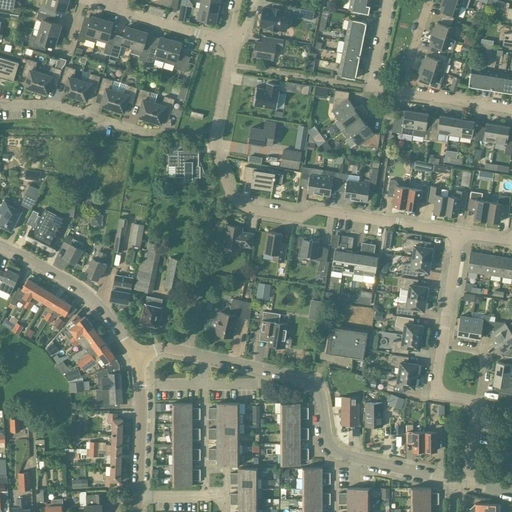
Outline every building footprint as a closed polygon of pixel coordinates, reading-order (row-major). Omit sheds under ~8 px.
[(0,0),(0,6),(14,9),(15,0),(0,0)] [(40,4),(38,11),(52,15),(54,9),(65,12),(68,1),(63,0),(48,0),(47,6),(40,4)] [(201,3),(200,8),(217,12),(219,1),(213,0),(196,0),(197,2),(201,3)] [(371,1),(364,0),(350,0),(349,9),(368,13),(371,1)] [(461,5),(444,0),(441,11),(443,12),(442,17),(453,21),(455,15),(457,16),(461,5)] [(272,8),(264,7),(262,17),(261,17),(260,22),(261,22),(260,24),(268,26),(268,27),(278,29),(278,28),(286,29),(287,27),(289,27),(291,18),(288,17),(290,12),(282,10),(272,8)] [(217,12),(200,8),(198,19),(215,23),(217,12)] [(299,8),(297,16),(313,19),(314,11),(299,8)] [(42,20),(39,30),(58,36),(61,25),(50,22),(52,15),(38,11),(36,18),(42,20)] [(96,42),(96,40),(103,19),(92,16),(88,29),(82,27),(78,40),(85,42),(86,39),(96,42)] [(453,21),(442,17),(440,23),(437,22),(433,33),(450,38),(454,27),(451,27),(453,21)] [(349,18),(347,30),(364,33),(367,22),(349,18)] [(113,22),(103,19),(96,40),(107,44),(104,53),(111,55),(115,42),(108,40),(113,22)] [(126,26),(121,44),(132,47),(137,30),(138,30),(139,27),(133,25),(132,28),(126,26)] [(58,36),(39,30),(38,36),(31,34),(28,46),(42,50),(44,43),(54,47),(58,36)] [(137,30),(132,47),(130,53),(140,55),(139,59),(146,62),(150,50),(143,48),(148,33),(138,30),(137,30)] [(347,30),(345,41),(362,44),(364,33),(347,30)] [(511,32),(507,33),(505,33),(503,45),(511,46),(511,32)] [(431,50),(447,55),(449,50),(452,51),(456,40),(450,38),(433,33),(430,44),(433,44),(431,50)] [(266,43),(256,41),(254,55),(263,56),(263,59),(272,60),(272,58),(273,58),(276,45),(283,46),(284,39),(267,36),(266,43)] [(153,64),(154,59),(165,62),(166,57),(172,40),(161,37),(156,52),(150,50),(146,62),(153,64)] [(182,43),(172,40),(166,57),(165,62),(176,65),(176,69),(180,70),(181,69),(186,71),(188,66),(182,64),(185,56),(179,54),(182,43)] [(345,41),(343,52),(360,56),(362,44),(345,41)] [(117,57),(121,44),(115,42),(111,55),(117,57)] [(426,55),(423,66),(445,73),(449,62),(449,63),(451,57),(447,55),(431,50),(429,56),(426,55)] [(343,52),(340,64),(358,67),(360,56),(343,52)] [(0,77),(13,81),(19,63),(0,56),(0,77)] [(58,56),(55,65),(62,67),(65,58),(58,56)] [(36,90),(42,73),(36,71),(36,64),(37,61),(27,58),(23,72),(29,74),(25,86),(36,90)] [(358,67),(340,64),(338,75),(355,78),(358,67)] [(75,97),(80,80),(75,78),(75,71),(76,69),(66,65),(62,79),(67,81),(64,93),(75,97)] [(42,73),(36,90),(48,93),(52,81),(57,83),(62,69),(52,66),(51,68),(47,74),(42,73)] [(445,73),(423,66),(419,76),(427,79),(425,85),(436,88),(440,89),(445,73)] [(478,87),(481,70),(471,68),(469,85),(478,87)] [(478,87),(488,89),(491,71),(481,70),(478,87)] [(491,71),(488,89),(503,91),(506,73),(491,71)] [(80,80),(75,97),(87,100),(90,88),(96,90),(100,76),(90,73),(90,76),(86,81),(80,80)] [(511,74),(506,73),(503,91),(511,92),(511,74)] [(456,91),(460,78),(453,76),(449,89),(456,91)] [(112,108),(118,91),(112,89),(112,82),(113,80),(103,77),(99,91),(105,93),(101,105),(112,108)] [(120,82),(118,91),(112,108),(124,112),(128,100),(133,101),(138,88),(120,82)] [(257,88),(254,105),(277,109),(280,91),(278,91),(279,84),(268,82),(267,89),(257,88)] [(185,98),(187,88),(180,86),(178,97),(185,98)] [(326,97),(327,89),(315,87),(314,96),(326,97)] [(149,120),(155,102),(149,101),(149,94),(150,91),(140,88),(136,102),(142,104),(138,116),(149,120)] [(332,110),(339,119),(354,108),(355,107),(348,98),(349,92),(335,90),(332,110)] [(155,102),(149,120),(161,123),(165,111),(170,113),(175,99),(165,96),(164,98),(160,104),(155,102)] [(359,115),(354,108),(339,119),(335,122),(341,130),(346,127),(367,111),(360,110),(360,114),(359,115)] [(392,132),(413,135),(417,112),(405,110),(403,121),(394,120),(392,132)] [(352,135),(366,125),(361,118),(362,117),(366,118),(367,111),(346,127),(352,135)] [(428,113),(417,112),(413,135),(425,137),(424,140),(430,141),(434,117),(428,116),(428,113)] [(434,117),(430,141),(436,142),(438,133),(449,134),(452,117),(440,115),(440,118),(434,117)] [(463,119),(452,117),(449,134),(460,136),(463,119)] [(463,119),(460,136),(472,138),(475,121),(463,119)] [(249,143),(264,145),(264,144),(272,145),(276,123),(266,121),(264,129),(252,127),(249,143)] [(495,142),(498,124),(486,123),(486,126),(480,125),(478,139),(495,142)] [(367,124),(366,125),(352,135),(345,141),(351,150),(358,145),(378,148),(380,134),(374,133),(367,124)] [(510,126),(498,124),(495,142),(506,144),(505,154),(511,155),(511,149),(511,138),(508,138),(510,126)] [(297,138),(306,139),(308,126),(299,125),(297,138)] [(301,151),(284,148),(281,164),(299,167),(301,151)] [(193,179),(193,177),(200,177),(200,173),(204,173),(202,166),(200,166),(200,165),(199,165),(199,150),(178,150),(178,155),(168,155),(168,166),(175,166),(175,177),(184,177),(184,179),(193,179)] [(275,172),(265,171),(265,169),(245,166),(243,180),(252,181),(251,186),(272,189),(273,183),(282,185),(283,173),(275,172)] [(307,191),(319,193),(323,170),(303,167),(301,177),(309,179),(307,191)] [(25,168),(24,176),(39,179),(41,171),(25,168)] [(373,168),(370,184),(376,184),(379,169),(373,168)] [(332,184),(339,185),(341,173),(323,170),(319,193),(330,195),(332,184)] [(477,179),(493,179),(493,171),(477,171),(477,179)] [(494,172),(493,179),(502,180),(503,173),(494,172)] [(360,176),(341,173),(339,185),(346,186),(344,197),(356,199),(359,182),(360,176)] [(406,207),(409,187),(396,185),(397,181),(390,179),(388,194),(395,195),(393,205),(406,207)] [(370,184),(359,182),(356,199),(367,201),(370,184)] [(31,207),(40,189),(28,183),(24,192),(21,202),(31,207)] [(422,189),(409,187),(406,207),(419,209),(420,199),(427,200),(429,186),(422,185),(422,189)] [(445,213),(448,196),(440,194),(441,187),(432,186),(430,198),(436,199),(434,211),(445,213)] [(456,197),(448,196),(445,213),(457,215),(459,202),(465,203),(467,191),(457,190),(456,197)] [(487,220),(490,201),(481,200),(482,193),(471,191),(469,205),(476,206),(474,218),(487,220)] [(498,203),(490,201),(487,220),(500,222),(502,210),(509,211),(511,196),(500,194),(498,203)] [(0,208),(0,211),(3,214),(0,220),(0,224),(11,231),(19,216),(14,213),(17,208),(9,204),(11,200),(6,197),(0,208)] [(77,203),(69,202),(67,214),(75,216),(77,203)] [(40,245),(55,214),(46,209),(34,232),(30,230),(26,238),(40,245)] [(91,213),(90,224),(101,226),(103,215),(91,213)] [(66,219),(55,214),(40,245),(52,251),(56,243),(54,242),(66,219)] [(114,251),(122,252),(127,218),(119,217),(114,251)] [(130,243),(141,245),(144,225),(133,223),(130,243)] [(240,245),(252,247),(254,233),(242,232),(243,227),(227,224),(223,245),(239,248),(240,245)] [(273,259),(284,261),(287,243),(281,242),(282,233),(268,231),(265,252),(274,253),(273,259)] [(85,244),(74,239),(68,235),(62,246),(68,249),(64,257),(76,263),(83,249),(85,244)] [(342,235),(340,251),(346,252),(346,248),(348,236),(342,235)] [(296,248),(300,248),(299,256),(309,258),(311,257),(316,258),(316,259),(327,261),(329,248),(319,247),(320,241),(313,240),(312,238),(298,236),(296,248)] [(411,251),(410,257),(431,260),(431,256),(432,256),(433,250),(432,250),(433,248),(420,246),(421,240),(407,238),(405,248),(408,248),(411,251)] [(151,243),(150,249),(143,247),(141,260),(134,288),(151,292),(157,265),(156,264),(160,245),(151,243)] [(357,253),(354,272),(364,274),(369,245),(362,244),(361,252),(357,252),(357,253)] [(375,246),(369,245),(364,274),(375,276),(378,255),(374,254),(375,246)] [(129,260),(137,262),(140,250),(131,249),(129,260)] [(346,252),(340,251),(335,250),(332,269),(343,271),(346,252)] [(107,264),(103,263),(107,255),(100,252),(96,260),(93,258),(86,275),(98,280),(101,272),(103,273),(107,264)] [(357,253),(346,252),(343,271),(354,272),(357,253)] [(387,272),(388,253),(381,252),(379,271),(387,272)] [(467,271),(479,273),(482,253),(471,252),(467,271)] [(479,273),(490,274),(493,255),(482,253),(479,273)] [(490,274),(502,276),(505,257),(493,255),(490,274)] [(164,286),(178,289),(184,260),(170,257),(164,286)] [(430,263),(431,260),(410,257),(409,262),(405,264),(403,263),(401,273),(415,276),(416,270),(429,272),(429,270),(430,270),(431,264),(430,263)] [(511,258),(505,257),(502,276),(511,277),(511,258)] [(0,284),(0,287),(11,293),(19,274),(8,269),(6,272),(0,269),(0,278),(3,279),(0,284)] [(130,293),(129,292),(132,278),(116,275),(114,283),(113,290),(112,290),(110,299),(128,303),(130,293)] [(406,295),(426,299),(427,295),(428,295),(429,288),(428,288),(428,287),(415,285),(416,279),(402,277),(400,287),(403,287),(407,290),(406,295)] [(33,295),(39,285),(28,279),(22,289),(18,287),(10,302),(15,304),(17,300),(23,304),(22,305),(26,307),(30,300),(30,301),(33,296),(33,295)] [(256,297),(268,299),(271,283),(258,281),(256,297)] [(44,302),(50,292),(39,285),(33,295),(33,296),(30,301),(34,303),(33,303),(36,305),(39,299),(44,302)] [(47,320),(61,298),(50,292),(44,302),(49,305),(42,317),(47,320)] [(360,302),(361,295),(350,294),(349,300),(360,302)] [(361,295),(360,302),(370,304),(371,297),(361,295)] [(426,299),(406,295),(405,301),(401,302),(398,302),(396,312),(411,314),(412,309),(424,311),(424,309),(426,309),(427,302),(425,302),(426,299)] [(146,324),(150,325),(151,326),(152,327),(153,327),(154,327),(155,326),(156,326),(158,326),(163,307),(161,306),(162,300),(147,296),(145,304),(143,311),(142,315),(143,315),(141,323),(142,323),(142,324),(143,324),(144,324),(145,324),(146,324)] [(61,298),(47,320),(51,322),(55,316),(57,317),(60,312),(66,315),(72,305),(61,298)] [(308,317),(317,318),(318,300),(310,299),(308,317)] [(238,316),(249,319),(252,303),(241,300),(239,309),(231,307),(230,314),(220,312),(215,333),(233,337),(238,316)] [(269,345),(284,348),(288,324),(279,322),(281,314),(264,311),(261,332),(270,333),(269,345)] [(82,318),(78,313),(67,326),(63,330),(70,338),(72,341),(92,326),(85,316),(82,318)] [(397,315),(396,326),(398,326),(402,328),(401,334),(421,337),(422,334),(423,334),(424,327),(423,327),(423,325),(413,324),(414,318),(411,318),(397,315)] [(482,319),(472,318),(469,336),(481,338),(482,332),(487,333),(490,316),(483,315),(482,319)] [(469,336),(472,318),(460,316),(458,335),(469,336)] [(53,324),(60,329),(65,321),(59,317),(53,324)] [(5,318),(2,325),(19,333),(22,326),(5,318)] [(489,320),(487,333),(487,334),(491,334),(493,337),(491,338),(496,345),(511,332),(511,331),(507,325),(506,323),(493,321),(489,320)] [(325,353),(364,359),(368,332),(330,325),(325,353)] [(100,336),(92,326),(72,341),(75,345),(80,341),(82,342),(87,339),(90,343),(100,336)] [(504,357),(511,357),(511,332),(496,345),(501,352),(503,350),(504,353),(504,356),(504,357)] [(421,337),(401,334),(400,340),(396,341),(393,341),(392,351),(406,353),(407,347),(419,349),(420,348),(421,348),(422,341),(421,341),(421,337)] [(108,346),(100,336),(90,343),(85,347),(90,353),(78,362),(80,366),(87,362),(108,346)] [(53,342),(45,347),(50,355),(58,349),(53,342)] [(115,356),(108,346),(87,362),(80,366),(83,370),(96,361),(97,362),(102,358),(106,363),(115,356)] [(396,373),(417,376),(417,372),(418,373),(419,366),(418,366),(418,364),(406,362),(407,356),(392,354),(391,364),(393,365),(397,367),(396,373)] [(511,357),(504,357),(504,362),(497,361),(496,373),(511,375),(511,357)] [(77,367),(66,372),(69,380),(80,376),(77,367)] [(121,387),(121,372),(109,373),(107,368),(97,371),(98,376),(99,381),(103,381),(103,386),(95,386),(95,389),(109,388),(121,387)] [(389,379),(387,390),(401,392),(403,392),(404,386),(415,388),(415,386),(416,386),(417,380),(416,380),(417,376),(396,373),(395,379),(391,380),(389,379)] [(511,392),(511,375),(496,373),(494,384),(500,385),(499,391),(511,393),(511,392)] [(69,379),(70,390),(83,390),(82,379),(69,379)] [(109,388),(95,389),(96,408),(111,407),(111,403),(122,402),(121,387),(109,388)] [(510,403),(511,393),(509,393),(499,391),(498,401),(510,403)] [(388,404),(401,409),(405,399),(391,394),(388,404)] [(353,435),(361,435),(361,424),(358,424),(359,396),(342,396),(341,424),(353,425),(353,435)] [(208,413),(238,413),(238,402),(217,402),(217,408),(208,408),(208,413)] [(282,413),(308,413),(308,407),(300,407),(300,402),(282,402),(282,413)] [(383,427),(383,402),(365,402),(366,427),(383,427)] [(170,413),(200,413),(200,408),(192,408),(192,403),(170,403),(170,413)] [(113,423),(112,434),(122,434),(123,419),(116,418),(117,413),(109,412),(108,422),(113,423)] [(171,424),(192,423),(192,419),(200,419),(200,413),(170,413),(171,424)] [(217,423),(238,423),(238,413),(208,413),(208,418),(217,418),(217,423)] [(282,423),(300,423),(300,418),(308,418),(308,413),(282,413),(282,423)] [(20,431),(20,418),(10,418),(11,432),(20,431)] [(75,419),(75,430),(84,430),(84,419),(75,419)] [(171,434),(200,434),(200,428),(192,428),(192,423),(171,424),(171,434)] [(208,433),(238,433),(238,423),(217,423),(217,428),(208,428),(208,433)] [(282,433),(308,433),(308,427),(300,428),(300,423),(282,423),(282,433)] [(425,450),(425,432),(414,432),(414,424),(407,424),(407,437),(413,437),(413,450),(425,450)] [(425,432),(425,450),(437,450),(437,436),(443,436),(443,424),(436,424),(436,431),(425,432)] [(217,444),(238,443),(238,433),(208,433),(208,439),(217,439),(217,444)] [(282,443),(300,443),(300,438),(308,438),(308,433),(282,433),(282,443)] [(122,450),(122,434),(112,434),(112,444),(107,444),(107,450),(122,450)] [(171,444),(192,444),(192,439),(200,439),(200,434),(171,434),(171,444)] [(90,441),(89,456),(98,456),(99,441),(90,441)] [(208,454),(238,454),(238,443),(217,444),(217,448),(208,448),(208,454)] [(282,453),(308,453),(308,448),(300,448),(300,443),(282,443),(282,453)] [(171,454),(200,454),(200,449),(192,449),(192,444),(171,444),(171,454)] [(111,454),(111,466),(121,466),(122,450),(107,450),(107,454),(111,454)] [(308,453),(282,453),(282,464),(300,464),(300,459),(308,459),(308,453)] [(171,464),(192,464),(192,460),(200,459),(200,454),(171,454),(171,464)] [(238,454),(208,454),(208,459),(217,459),(217,464),(238,464),(238,454)] [(171,475),(200,475),(200,469),(192,469),(192,464),(171,464),(171,475)] [(121,482),(121,466),(111,466),(111,476),(106,476),(106,486),(114,486),(114,481),(121,482)] [(230,478),(256,478),(256,467),(238,467),(238,473),(230,473),(230,478)] [(304,478),(330,478),(330,472),(322,472),(322,467),(304,467),(304,478)] [(30,489),(29,472),(18,473),(19,490),(30,489)] [(0,475),(0,490),(8,490),(8,475),(0,475)] [(200,475),(171,475),(171,485),(192,485),(192,480),(200,480),(200,475)] [(72,478),(72,487),(88,486),(88,477),(72,478)] [(238,488),(256,488),(256,478),(230,478),(230,484),(238,484),(238,488)] [(304,488),(322,488),(322,483),(330,483),(330,478),(304,478),(304,488)] [(338,498),(368,498),(368,487),(347,487),(347,493),(338,493),(338,498)] [(383,497),(383,504),(389,504),(389,487),(377,487),(377,498),(383,497)] [(412,498),(438,498),(438,492),(430,492),(430,487),(412,487),(412,498)] [(49,500),(48,488),(39,489),(39,501),(49,500)] [(230,499),(256,499),(256,488),(238,488),(238,493),(230,493),(230,499)] [(304,498),(330,498),(330,493),(322,493),(322,488),(304,488),(304,498)] [(104,509),(103,494),(86,495),(86,505),(84,506),(84,511),(101,511),(102,510),(104,509)] [(30,511),(30,509),(26,509),(25,498),(17,499),(18,507),(13,508),(13,511),(30,511)] [(63,511),(63,498),(52,499),(52,506),(42,507),(42,511),(63,511)] [(304,508),(322,508),(322,504),(330,504),(330,498),(304,498),(304,508)] [(347,508),(368,508),(368,498),(338,498),(338,504),(347,504),(347,508)] [(438,498),(412,498),(412,508),(430,508),(430,503),(438,503),(438,498)] [(238,509),(256,509),(256,499),(230,499),(230,504),(238,504),(238,509)] [(466,511),(496,511),(496,503),(475,503),(475,508),(467,508),(466,511)]
